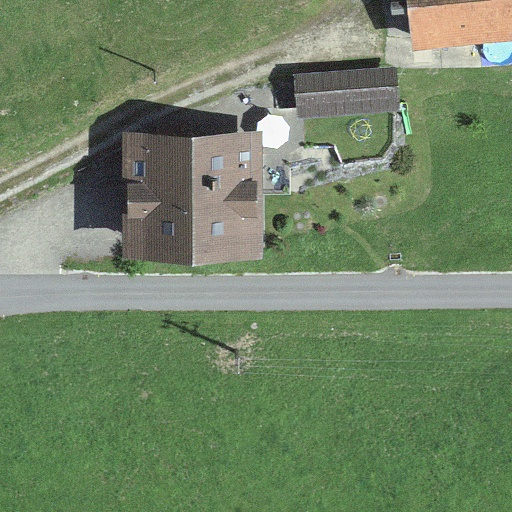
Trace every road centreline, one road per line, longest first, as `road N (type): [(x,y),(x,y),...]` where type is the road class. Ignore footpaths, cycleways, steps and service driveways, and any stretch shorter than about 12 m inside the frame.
road 1 (track): [(511,294),(0,297)]
road 2 (track): [(0,187),(249,66),(359,29)]
